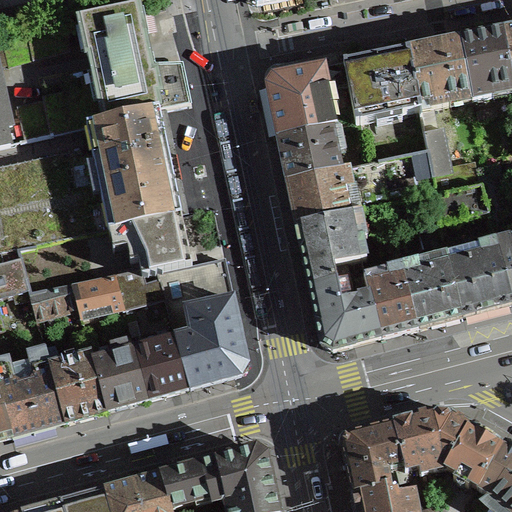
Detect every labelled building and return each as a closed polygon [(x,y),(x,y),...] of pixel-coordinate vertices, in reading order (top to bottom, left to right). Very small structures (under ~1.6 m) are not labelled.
[(97,76),(97,77),(146,66),(149,65),(139,15),(163,10),(162,4),(79,21),(87,58),(90,57),(94,76),(97,76)] [(8,67),(70,51),(65,26),(2,41),(8,67)] [(487,36),(474,39),(461,41),(472,95),(474,102),(492,98),(493,98),(494,98),(492,91),(511,87),(511,74),(504,33),(487,36)] [(472,95),(461,41),(423,49),(407,52),(418,106),(428,104),(430,111),(451,107),(450,100),(472,95)] [(345,64),(345,65),(350,87),(357,123),(361,122),(361,125),(420,113),(420,112),(418,106),(407,52),(407,51),(359,61),(345,64)] [(25,142),(86,128),(159,112),(190,105),(181,65),(149,66),(149,65),(146,66),(97,77),(97,76),(94,76),(94,77),(82,80),(84,90),(43,100),(43,103),(17,109),(25,142)] [(273,79),(267,88),(269,98),(277,140),(278,140),(332,128),(336,127),(332,108),(339,107),(335,90),(350,87),(345,65),(343,65),(273,79)] [(8,108),(2,110),(0,100),(0,78),(1,78),(0,74),(0,147),(10,146),(6,129),(12,128),(8,108)] [(0,168),(0,256),(1,256),(18,253),(181,218),(181,215),(169,159),(163,131),(159,112),(86,128),(90,143),(93,157),(82,159),(80,152),(0,168)] [(278,140),(277,140),(280,150),(287,184),(340,173),(341,173),(341,171),(337,156),(332,128),(278,140)] [(443,131),(425,134),(424,135),(428,154),(437,198),(482,189),(477,171),(477,169),(475,164),(451,169),(443,131)] [(340,173),(287,184),(288,191),(295,220),(296,228),(351,217),(362,214),(387,209),(432,199),(437,198),(428,154),(370,166),(341,173),(340,173)] [(511,227),(507,229),(504,219),(511,218),(498,165),(487,168),(477,171),(482,189),(488,214),(490,223),(496,243),(504,276),(509,292),(511,305),(511,227)] [(437,198),(432,199),(439,227),(440,227),(487,215),(488,214),(482,189),(437,198)] [(301,252),(302,251),(309,287),(335,282),(332,268),(347,265),(361,262),(367,260),(366,256),(362,241),(356,242),(351,217),(296,228),(298,239),(301,252)] [(191,260),(181,218),(109,233),(113,255),(128,252),(130,267),(138,265),(142,280),(159,276),(192,268),(191,260)] [(403,268),(419,330),(431,327),(463,318),(449,265),(446,257),(439,230),(420,235),(427,261),(429,270),(419,273),(417,265),(418,265),(418,263),(416,264),(403,268)] [(449,265),(463,318),(474,315),(511,305),(509,292),(504,276),(496,243),(495,244),(480,248),(483,256),(449,265)] [(15,305),(31,301),(30,296),(18,253),(1,256),(3,266),(0,267),(0,333),(5,332),(0,312),(0,301),(7,299),(13,298),(15,305)] [(165,300),(176,338),(190,391),(197,389),(205,387),(241,377),(244,371),(247,366),(233,299),(225,261),(219,263),(201,267),(192,268),(159,276),(159,284),(161,283),(165,300)] [(352,348),(352,347),(358,346),(381,340),(370,297),(369,297),(350,301),(348,291),(353,290),(347,266),(347,265),(332,268),(335,282),(309,287),(313,304),(317,322),(316,322),(320,342),(321,346),(333,353),(337,352),(340,351),(352,348)] [(370,297),(381,340),(388,338),(419,330),(403,268),(389,271),(391,280),(367,286),(370,297)] [(140,273),(114,278),(122,305),(124,312),(164,301),(165,300),(161,283),(159,284),(145,288),(142,280),(140,273)] [(72,287),(79,311),(80,315),(122,305),(114,278),(72,287)] [(31,301),(37,322),(79,311),(72,287),(30,296),(31,301)] [(134,350),(148,402),(166,397),(183,393),(190,391),(176,338),(167,341),(166,335),(157,337),(159,343),(134,350)] [(65,425),(49,365),(44,349),(27,353),(33,375),(31,380),(27,377),(21,379),(18,383),(14,381),(8,359),(0,360),(0,396),(12,439),(33,434),(55,428),(65,425)] [(107,351),(100,353),(101,358),(92,361),(107,413),(113,412),(131,407),(148,402),(134,350),(108,357),(107,351)] [(92,361),(91,354),(49,365),(65,425),(74,422),(98,416),(107,413),(92,361)] [(0,442),(12,439),(0,396),(0,442)] [(443,412),(429,416),(394,425),(404,465),(406,473),(418,470),(420,477),(445,471),(445,470),(469,427),(443,412)] [(404,465),(394,425),(386,427),(367,432),(367,431),(350,435),(350,436),(346,437),(345,438),(344,439),(344,440),(343,440),(343,441),(343,442),(342,442),(342,443),(342,444),(343,447),(342,448),(346,470),(347,469),(350,486),(352,494),(390,486),(387,472),(389,469),(403,466),(404,465)] [(468,489),(470,486),(478,490),(478,491),(504,446),(469,427),(445,470),(445,471),(446,470),(456,476),(453,480),(468,489)] [(511,511),(511,449),(504,445),(504,446),(478,491),(478,490),(489,498),(491,499),(495,505),(496,506),(498,507),(499,509),(500,510),(501,511),(503,511),(502,511),(511,511)] [(226,511),(279,511),(267,456),(262,453),(256,450),(160,477),(170,511),(172,511),(216,499),(217,499),(217,500),(218,500),(218,501),(219,501),(220,501),(221,502),(222,502),(223,502),(224,502),(225,505),(226,511)] [(170,511),(160,477),(105,492),(110,511),(170,511)] [(397,492),(391,493),(390,486),(352,494),(353,500),(355,511),(420,511),(417,497),(416,497),(415,492),(414,492),(398,496),(397,492)] [(110,511),(105,492),(61,504),(63,511),(110,511)]
